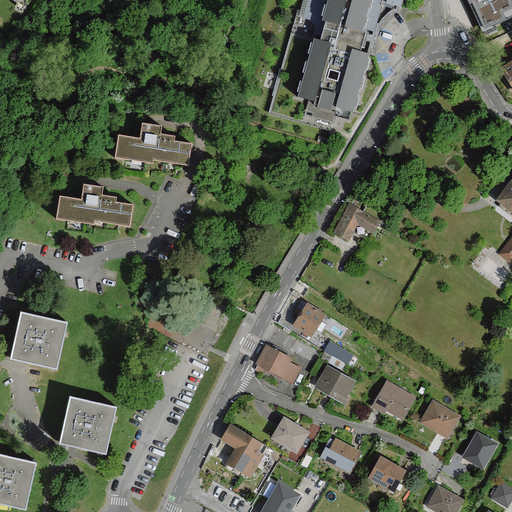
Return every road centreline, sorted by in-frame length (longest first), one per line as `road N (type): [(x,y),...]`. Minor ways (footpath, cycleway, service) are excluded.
road 1 (residential): [(229,380),(406,78),(442,54)]
road 2 (residential): [(229,380),(381,434),(420,452),(432,469)]
road 3 (residential): [(169,511),(229,380)]
road 4 (residential): [(89,260),(79,272),(8,255),(0,289)]
